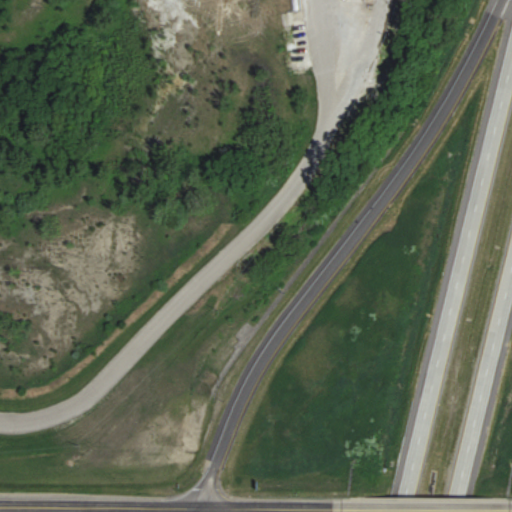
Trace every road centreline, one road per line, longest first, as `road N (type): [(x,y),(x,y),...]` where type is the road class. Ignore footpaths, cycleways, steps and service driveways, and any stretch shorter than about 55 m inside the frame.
road 1 (primary): [(499,0),(441,109),(270,339),(221,438),(200,511)]
road 2 (primary): [(511,42),(398,511)]
road 3 (primary): [(352,506),(0,507)]
road 4 (primary): [(451,511),(511,271)]
road 5 (primary): [(492,510),(352,506)]
